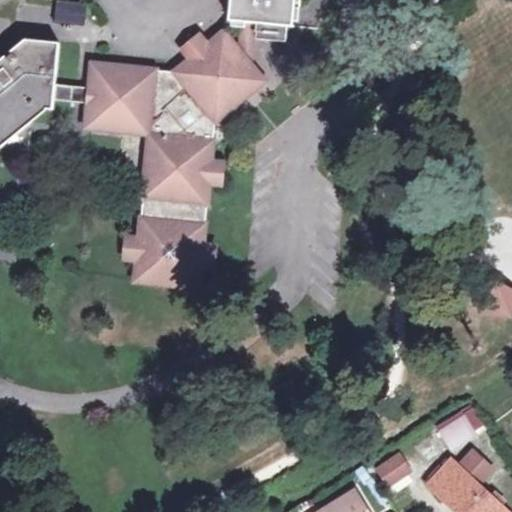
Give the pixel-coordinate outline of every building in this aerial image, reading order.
[(234,0),(232,20),(244,22),(256,22),(295,26),(297,7),(302,8),(302,0),(234,0)] [(83,27),(86,6),(57,2),(54,23),(83,27)] [(179,70),(94,62),(92,83),(90,98),(88,126),(151,133),(141,237),(128,236),(127,257),(139,259),(138,278),(201,284),(203,266),(216,267),(218,249),(209,248),(210,242),(206,243),(211,181),(213,160),(217,119),(265,79),(249,60),(253,57),(256,22),(244,22),(241,51),(226,32),(209,46),(201,36),(187,47),(194,58),(179,70)] [(0,145),(1,145),(2,132),(18,119),(33,120),(34,106),(54,108),(55,96),(57,80),(61,42),(26,39),(12,51),(13,53),(8,57),(6,55),(0,59),(0,145)] [(57,80),(55,96),(90,98),(92,83),(57,80)] [(2,132),(1,145),(33,120),(18,119),(2,132)] [(225,161),(213,160),(211,181),(223,182),(225,161)] [(511,211),(501,209),(492,211),(484,217),(479,224),(477,232),(478,240),(482,249),(489,254),(496,257),(505,258),(511,254),(511,211)] [(511,322),(511,291),(495,286),(486,314),(511,322)] [(466,416),(442,431),(450,447),(476,431),(466,416)] [(375,466),(383,488),(411,477),(403,455),(375,466)] [(511,511),(452,459),(429,484),(459,511),(511,511)] [(372,511),(356,488),(323,508),(325,511),(372,511)]
